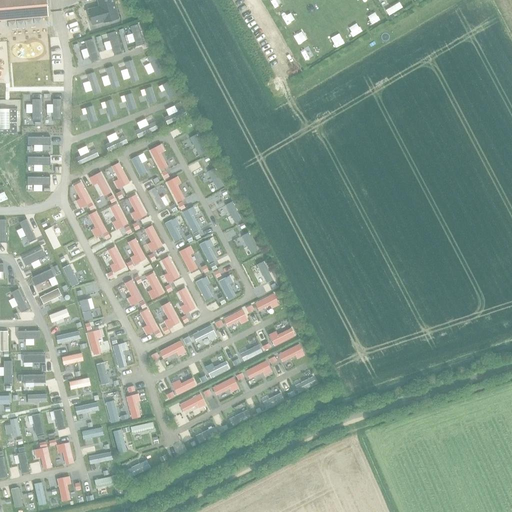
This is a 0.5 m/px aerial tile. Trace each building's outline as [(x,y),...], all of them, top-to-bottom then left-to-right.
[(46,0),(0,0),(0,19),(48,15),(46,0)] [(95,0),(97,4),(87,8),(91,23),(102,20),(118,15),(112,0),(95,0)] [(77,5),(62,10),(70,36),(86,31),(77,5)] [(138,25),(130,27),(136,48),(144,45),(138,25)] [(115,33),(108,35),(113,54),(121,52),(115,33)] [(92,40),(85,42),(91,62),(99,60),(92,40)] [(154,54),(147,57),(157,77),(164,73),(154,54)] [(132,61),(125,63),(131,83),(138,80),(132,61)] [(113,67),(106,69),(112,90),(119,88),(113,67)] [(101,94),(94,72),(87,75),(94,96),(101,94)] [(169,82),(162,86),(170,100),(177,96),(169,82)] [(152,87),(144,90),(149,105),(157,103),(152,87)] [(132,94),(125,96),(129,111),(136,109),(132,94)] [(40,100),(32,100),(32,121),(40,121),(40,100)] [(61,100),(53,100),(53,121),(61,121),(61,100)] [(112,101),(105,103),(110,118),(117,116),(112,101)] [(20,126),(19,105),(11,105),(11,126),(20,126)] [(93,107),(85,109),(90,124),(97,122),(93,107)] [(168,125),(187,116),(183,109),(164,118),(168,125)] [(139,139),(158,130),(154,123),(136,132),(139,139)] [(206,152),(197,135),(190,138),(199,156),(206,152)] [(109,153),(127,144),(124,137),(105,145),(109,153)] [(51,138),(28,138),(28,146),(51,146),(51,138)] [(165,152),(161,145),(149,151),(160,172),(168,168),(161,154),(165,152)] [(16,167),(16,146),(7,146),(7,167),(16,167)] [(80,165),(98,157),(95,150),(76,158),(80,165)] [(138,157),(131,160),(140,177),(147,174),(138,157)] [(50,158),(28,158),(28,166),(50,166),(50,158)] [(130,184),(119,163),(111,167),(118,181),(115,183),(119,190),(130,184)] [(224,187),(215,169),(208,172),(217,190),(224,187)] [(101,173),(89,179),(92,186),(97,184),(104,197),(112,193),(101,173)] [(182,184),(178,176),(166,182),(177,204),(185,200),(178,186),(182,184)] [(17,198),(16,178),(8,178),(8,198),(17,198)] [(50,178),(27,178),(27,186),(50,186),(50,178)] [(91,203),(80,182),(73,186),(80,200),(76,202),(80,209),(91,203)] [(166,209),(155,188),(148,192),(159,212),(166,209)] [(146,216),(135,195),(128,199),(135,213),(131,215),(135,222),(146,216)] [(242,221),(232,202),(225,206),(235,224),(242,221)] [(128,225),(117,204),(109,208),(117,221),(113,223),(117,230),(128,225)] [(197,214),(194,207),(182,213),(193,234),(201,230),(194,216),(197,214)] [(107,232),(96,211),(89,215),(96,229),(92,231),(96,238),(107,232)] [(179,224),(176,219),(165,224),(175,243),(182,239),(175,225),(179,224)] [(26,220),(19,223),(28,243),(35,240),(26,220)] [(163,247),(152,226),(144,230),(152,244),(148,245),(152,253),(163,247)] [(61,247),(51,228),(44,231),(54,251),(61,247)] [(258,252),(249,233),(242,236),(251,255),(258,252)] [(146,260),(135,239),(128,243),(135,256),(131,258),(135,266),(146,260)] [(215,246),(211,239),(199,245),(210,266),(218,262),(211,248),(215,246)] [(194,254),(191,246),(179,252),(190,274),(198,270),(191,256),(194,254)] [(125,268),(114,247),(106,251),(114,265),(110,267),(114,274),(125,268)] [(45,258),(42,250),(22,259),(26,267),(45,258)] [(179,278),(168,257),(160,261),(168,275),(164,276),(168,284),(179,278)] [(274,280),(264,262),(257,266),(266,284),(274,280)] [(70,266),(63,269),(71,288),(79,285),(70,266)] [(54,278),(51,270),(32,279),(35,287),(54,278)] [(164,295),(153,274),(145,278),(153,291),(149,293),(153,300),(164,295)] [(234,283),(230,276),(219,282),(228,301),(236,297),(230,285),(234,283)] [(210,284),(207,277),(195,283),(205,303),(213,298),(207,286),(210,284)] [(143,301),(132,280),(124,284),(132,298),(128,300),(132,307),(143,301)] [(62,297),(58,289),(40,298),(43,305),(62,297)] [(195,310),(184,289),(179,291),(177,293),(184,306),(180,308),(184,315),(195,310)] [(28,311),(18,291),(12,294),(21,314),(28,311)] [(279,307),(274,296),(255,305),(259,313),(270,307),(272,310),(279,307)] [(88,300),(79,302),(85,323),(93,321),(88,300)] [(180,324),(169,303),(161,307),(169,321),(165,323),(169,330),(180,324)] [(66,310),(49,316),(52,323),(69,317),(66,310)] [(159,331),(147,310),(140,314),(147,327),(144,329),(147,336),(159,331)] [(248,322),(243,311),(224,320),(228,328),(239,322),(241,325),(248,322)] [(217,337),(212,327),(193,335),(196,343),(208,338),(209,341),(217,337)] [(270,336),(275,347),(295,337),(291,330),(278,337),(276,333),(270,336)] [(101,339),(99,331),(87,334),(93,357),(102,355),(98,339),(101,339)] [(40,332),(18,333),(18,340),(40,340),(40,332)] [(80,341),(78,332),(56,337),(57,345),(80,341)] [(124,343),(112,347),(118,370),(126,367),(122,353),(127,352),(124,343)] [(186,354),(181,343),(162,352),(165,360),(177,355),(178,358),(186,354)] [(263,354),(259,346),(241,355),(244,363),(263,354)] [(305,357),(300,346),(281,355),(284,363),(296,357),(298,360),(305,357)] [(83,362),(81,354),(62,358),(63,366),(83,362)] [(44,364),(44,356),(23,356),(23,364),(44,364)] [(12,385),(12,362),(4,362),(4,385),(12,385)] [(272,373),(267,362),(247,371),(251,379),(263,373),(264,376),(272,373)] [(109,384),(104,363),(96,365),(101,386),(109,384)] [(211,379),(229,370),(225,363),(214,369),(212,365),(205,368),(211,379)] [(45,376),(23,376),(23,384),(46,384),(45,376)] [(299,394),(317,384),(313,378),(295,387),(299,394)] [(90,387),(89,379),(69,383),(70,391),(90,387)] [(171,386),(177,397),(197,387),(193,379),(181,386),(179,382),(171,386)] [(238,390),(233,379),(214,388),(218,396),(230,390),(231,393),(238,390)] [(141,403),(138,394),(126,398),(132,420),(141,418),(137,404),(141,403)] [(266,410),(284,401),(281,394),(263,403),(266,410)] [(47,403),(47,395),(28,396),(28,404),(47,403)] [(205,407),(200,396),(181,405),(184,413),(196,408),(198,410),(205,407)] [(0,406),(9,406),(9,397),(0,397),(0,406)] [(120,422),(114,401),(106,403),(111,424),(120,422)] [(99,411),(97,403),(75,408),(77,416),(99,411)] [(61,411),(54,412),(57,431),(65,430),(61,411)] [(233,427),(251,418),(248,411),(230,421),(233,427)] [(40,415),(32,417),(36,437),(44,435),(40,415)] [(17,420),(10,421),(14,439),(21,437),(17,420)] [(153,422),(130,427),(132,434),(154,429),(153,422)] [(118,453),(127,451),(121,428),(113,431),(118,453)] [(199,444),(217,435),(214,428),(196,437),(199,444)] [(103,437),(102,429),(81,433),(83,441),(103,437)] [(74,465),(69,443),(56,446),(58,455),(63,454),(66,466),(74,465)] [(52,469),(47,448),(34,450),(36,460),(41,458),(44,471),(52,469)] [(112,461),(110,453),(88,457),(90,465),(112,461)] [(30,473),(25,454),(18,456),(22,475),(30,473)] [(147,459),(123,471),(127,478),(150,467),(147,459)] [(119,484),(117,476),(95,481),(97,490),(119,484)] [(69,477),(57,479),(62,503),(70,502),(67,486),(71,486),(69,477)] [(42,485),(34,486),(39,508),(47,506),(42,485)] [(18,489),(11,491),(15,510),(22,508),(18,489)]
